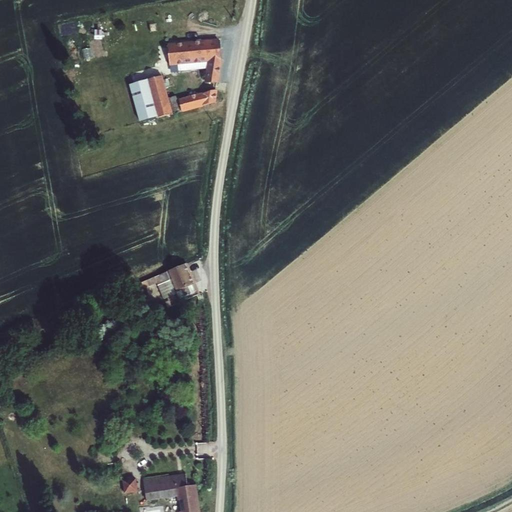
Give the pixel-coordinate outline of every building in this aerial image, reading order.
[(126,20),(131,38),(155,34),(154,25),(155,25),(154,16),(126,20)] [(160,63),(107,78),(122,130),(142,125),(141,122),(172,114),(182,112),(214,103),(216,91),(177,101),(176,96),(168,98),(163,73),(208,69),(206,83),(217,83),(220,60),(219,41),(158,47),(160,63)] [(194,285),(186,264),(154,278),(156,281),(158,286),(171,281),(175,293),(194,285)] [(156,281),(154,278),(141,283),(143,287),(156,281)] [(198,511),(195,486),(188,487),(186,475),(144,481),(147,511),(167,511),(165,498),(178,497),(181,511),(198,511)] [(125,493),(139,491),(136,477),(123,479),(125,493)]
